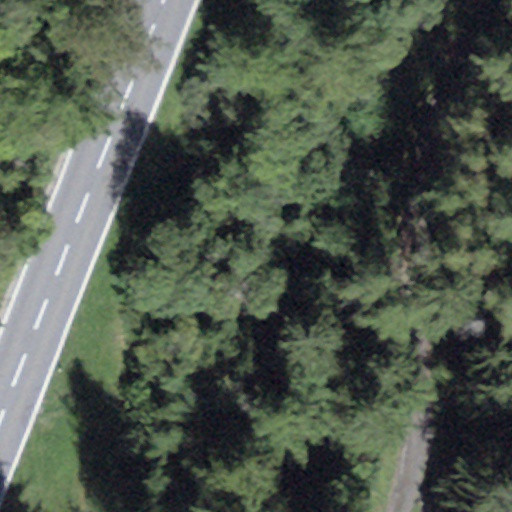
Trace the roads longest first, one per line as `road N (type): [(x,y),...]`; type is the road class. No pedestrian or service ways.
road 1 (secondary): [(0,421),(164,0)]
road 2 (track): [(511,21),(464,136),(416,456)]
